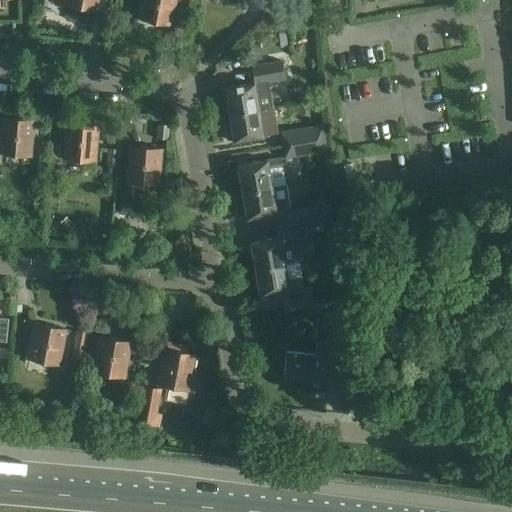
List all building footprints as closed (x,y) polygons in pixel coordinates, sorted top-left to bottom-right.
[(98,0),(66,0),(66,5),(96,11),(98,0)] [(171,26),(175,0),(144,0),(140,20),(171,26)] [(309,5),(284,7),(286,22),(311,20),(309,5)] [(252,69),(255,83),(225,88),(230,115),(273,108),(269,83),(285,80),(282,64),(252,69)] [(329,82),(328,92),(343,93),(344,82),(329,82)] [(277,134),(273,108),(230,115),(234,142),(264,137),(264,136),(277,134)] [(33,120),(2,117),(0,143),(0,153),(30,156),(33,120)] [(68,124),(64,159),(95,162),(98,127),(68,124)] [(323,125),(295,130),(281,133),(283,145),(325,138),(323,125)] [(167,140),(169,127),(159,126),(157,139),(167,140)] [(327,151),(325,138),(283,145),(286,158),(327,151)] [(52,157),(53,144),(44,143),(43,157),(52,157)] [(161,150),(131,147),(127,183),(158,186),(161,150)] [(118,164),(119,150),(108,149),(107,163),(118,164)] [(286,185),(282,162),(282,159),(268,162),(268,161),(238,166),(242,191),(286,185)] [(290,212),(286,185),(242,191),(247,220),(271,216),(273,227),(305,223),(333,218),(331,205),(290,212)] [(308,245),(305,223),(273,227),(275,239),(251,243),(255,269),(299,262),(303,261),(301,246),(308,245)] [(306,309),(299,262),(255,269),(261,303),(283,299),(285,312),(306,309)] [(15,313),(16,300),(6,299),(5,313),(15,313)] [(329,348),(341,346),(336,304),(324,305),(328,344),(317,343),(316,355),(286,353),(286,356),(284,356),(283,364),(285,364),(284,378),(328,381),(330,356),(329,348)] [(0,342),(7,343),(9,319),(0,318),(0,342)] [(59,365),(66,330),(35,324),(29,360),(59,365)] [(83,359),(87,334),(77,332),(72,357),(83,359)] [(100,337),(93,372),(124,378),(131,343),(100,337)] [(188,391),(195,355),(187,354),(188,347),(170,343),(169,350),(165,349),(158,385),(188,391)] [(149,361),(152,347),(142,345),(139,359),(149,361)] [(160,390),(144,388),(137,423),(153,426),(160,390)]
